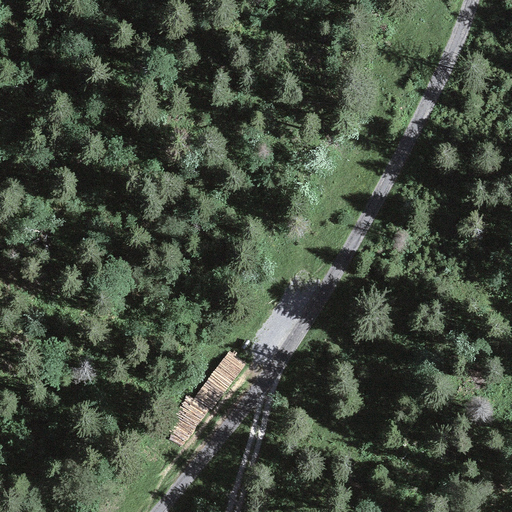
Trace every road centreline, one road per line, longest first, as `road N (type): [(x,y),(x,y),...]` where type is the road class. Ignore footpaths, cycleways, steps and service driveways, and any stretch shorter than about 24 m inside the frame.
road 1 (track): [(471,0),(412,131),(302,328),(158,511)]
road 2 (track): [(232,511),(277,364)]
